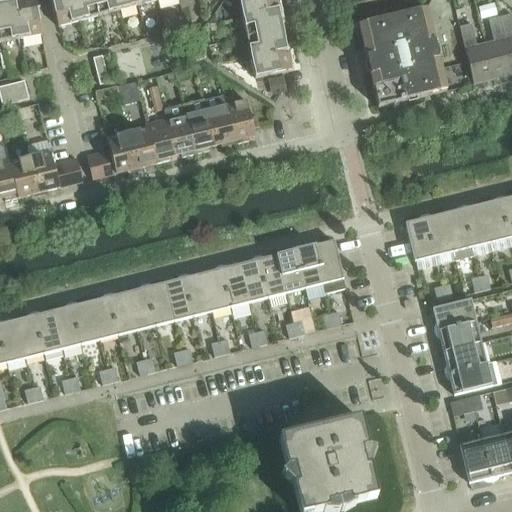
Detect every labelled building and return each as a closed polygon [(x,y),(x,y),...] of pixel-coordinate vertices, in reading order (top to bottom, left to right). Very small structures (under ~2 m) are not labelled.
[(19,0),(12,1),(13,5),(20,41),(42,37),(35,1),(28,2),(27,0),(19,0)] [(49,0),(58,29),(79,24),(73,0),(49,0)] [(92,0),(73,0),(79,24),(98,19),(92,0)] [(92,0),(98,19),(117,13),(113,0),(92,0)] [(113,0),(117,13),(137,8),(135,0),(113,0)] [(156,0),(135,0),(137,8),(157,3),(156,0)] [(237,0),(242,20),(282,12),(279,0),(237,0)] [(392,0),(351,0),(352,2),(355,1),(356,8),(393,1),(392,0)] [(13,5),(0,7),(0,38),(1,45),(20,41),(13,5)] [(282,12),(242,20),(246,40),(282,33),(281,27),(285,26),(282,12)] [(426,12),(358,29),(377,111),(446,94),(426,12)] [(511,18),(511,17),(500,20),(511,69),(511,18)] [(488,23),(493,45),(485,47),(493,83),(511,78),(511,69),(500,20),(488,23)] [(471,27),(459,30),(473,88),(493,83),(485,47),(476,49),(471,27)] [(246,40),(250,59),(286,52),(282,33),(246,40)] [(199,35),(189,37),(196,64),(205,61),(199,35)] [(286,52),(250,59),(254,81),(290,73),(289,67),(293,66),(290,51),(286,52)] [(102,58),(93,61),(99,88),(109,85),(102,58)] [(187,72),(175,75),(177,84),(189,81),(187,72)] [(283,79),(270,81),(273,97),(286,94),(283,79)] [(24,84),(0,89),(0,101),(2,109),(29,102),(24,84)] [(115,90),(117,97),(120,108),(139,103),(135,85),(115,90)] [(115,90),(95,95),(97,102),(117,97),(115,90)] [(222,99),(203,103),(214,149),(220,148),(221,151),(235,148),(225,108),(222,99)] [(209,154),(208,151),(214,149),(203,103),(183,108),(195,157),(209,154)] [(254,139),(252,131),(258,129),(256,119),(250,121),(246,103),(225,108),(235,148),(249,144),(248,141),(254,139)] [(183,108),(163,113),(166,123),(175,159),(180,157),(181,161),(195,157),(183,108)] [(166,123),(145,128),(145,132),(146,131),(156,167),(170,164),(169,160),(175,159),(166,123)] [(145,132),(127,136),(136,172),(156,167),(146,131),(145,132)] [(127,136),(106,141),(109,154),(115,177),(136,172),(127,136)] [(109,154),(98,157),(104,180),(115,177),(109,154)] [(50,155),(29,160),(38,196),(59,191),(53,168),(50,155)] [(98,157),(86,160),(92,183),(104,180),(98,157)] [(11,165),(10,165),(19,201),(38,196),(29,160),(11,165)] [(10,165),(11,165),(10,161),(0,163),(0,201),(4,201),(5,204),(19,201),(10,165)] [(82,185),(76,162),(65,165),(70,188),(82,185)] [(65,165),(53,168),(59,191),(70,188),(65,165)] [(511,200),(500,204),(511,250),(511,249),(511,200)] [(500,204),(481,208),(492,255),(511,250),(500,204)] [(481,208),(462,213),(474,259),(492,255),(481,208)] [(462,213),(444,217),(455,264),(474,259),(462,213)] [(444,217),(425,222),(436,268),(455,264),(444,217)] [(407,229),(406,231),(407,232),(414,264),(415,264),(418,273),(436,268),(425,222),(410,225),(409,226),(408,227),(407,228),(407,229)] [(314,250),(323,287),(325,297),(345,292),(335,250),(335,249),(334,248),(333,247),(332,247),(331,246),(329,246),(314,250)] [(314,250),(295,254),(304,292),(323,287),(314,250)] [(295,254),(277,259),(286,296),(304,292),(295,254)] [(277,259),(258,264),(267,301),(286,296),(277,259)] [(258,264),(239,268),(249,306),(267,301),(258,264)] [(239,268),(221,273),(230,310),(249,306),(239,268)] [(221,273),(202,278),(211,315),(230,310),(221,273)] [(202,278),(183,282),(193,319),(211,315),(202,278)] [(479,280),(482,294),(490,292),(487,278),(479,280)] [(479,280),(471,282),(474,296),(482,294),(479,280)] [(183,282),(165,287),(174,324),(193,319),(183,282)] [(165,287),(146,292),(155,329),(174,324),(165,287)] [(442,289),(445,303),(453,301),(449,287),(442,289)] [(442,289),(434,291),(437,305),(445,303),(442,289)] [(146,292),(127,296),(136,334),(155,329),(146,292)] [(127,296),(108,301),(118,338),(136,334),(127,296)] [(108,301),(90,305),(99,343),(118,338),(108,301)] [(470,303),(433,312),(438,334),(476,325),(470,303)] [(90,305),(71,310),(80,347),(99,343),(90,305)] [(71,310),(53,315),(62,352),(80,347),(71,310)] [(53,315),(34,319),(43,357),(62,352),(53,315)] [(331,317),(334,331),(341,329),(338,315),(331,317)] [(511,316),(490,322),(492,330),(511,325),(511,316)] [(331,317),(322,319),(326,333),(334,331),(331,317)] [(34,319),(15,324),(25,361),(43,357),(34,319)] [(15,324),(0,327),(0,342),(6,366),(25,361),(15,324)] [(293,326),(297,340),(304,338),(301,324),(293,326)] [(476,325),(438,334),(443,355),(481,346),(476,325)] [(293,326),(285,328),(289,342),(297,340),(293,326)] [(256,335),(259,349),(267,347),(264,333),(256,335)] [(256,335),(248,337),(251,351),(259,349),(256,335)] [(219,345),(222,358),(230,357),(226,343),(219,345)] [(219,345),(211,347),(214,360),(222,358),(219,345)] [(481,346),(443,355),(449,376),(486,367),(481,346)] [(181,354),(185,368),(192,366),(189,352),(181,354)] [(181,354),(173,356),(177,370),(185,368),(181,354)] [(144,363),(147,377),(155,375),(152,361),(144,363)] [(144,363),(136,365),(139,379),(147,377),(144,363)] [(486,367),(449,376),(454,398),(501,387),(495,365),(486,367)] [(114,371),(106,373),(110,386),(118,384),(114,371)] [(106,373),(99,375),(102,388),(110,386),(106,373)] [(69,382),(73,396),(80,394),(77,380),(69,382)] [(69,382),(61,384),(65,398),(73,396),(69,382)] [(32,391),(35,405),(43,403),(40,389),(32,391)] [(32,391),(24,393),(28,407),(35,405),(32,391)] [(471,400),(475,414),(482,412),(479,398),(471,400)] [(471,400),(463,402),(467,416),(475,414),(471,400)] [(467,416),(463,402),(450,406),(453,419),(467,416)] [(360,421),(279,441),(289,482),(291,481),(298,511),(329,511),(378,500),(368,462),(370,461),(360,421)] [(511,435),(503,438),(511,476),(511,475),(511,435)] [(503,438),(482,443),(491,481),(511,476),(503,438)] [(482,443),(460,449),(469,486),(491,481),(482,443)]
